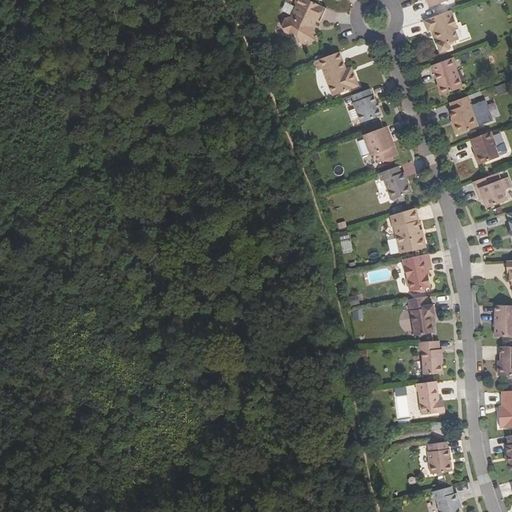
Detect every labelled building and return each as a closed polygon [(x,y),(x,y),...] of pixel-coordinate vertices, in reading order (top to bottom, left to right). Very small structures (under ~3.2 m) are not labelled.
[(313,19),(318,21),(324,8),(307,0),(294,0),(293,2),(295,5),(290,17),(282,20),(280,24),(283,33),(288,35),(292,34),(296,36),(300,46),(313,41),(310,35),(313,34),(310,26),(313,19)] [(427,0),(428,0),(427,1),(430,9),(452,0),(451,0),(427,0)] [(454,30),(457,29),(451,11),(424,21),(428,33),(434,31),(439,44),(438,44),(441,54),(449,51),(447,45),(458,41),(454,30)] [(349,78),(347,71),(343,62),(342,63),(338,53),(315,62),(319,71),(323,70),(334,97),(359,88),(355,76),(349,78)] [(497,62),(496,53),(486,55),(488,63),(497,62)] [(455,69),(457,68),(453,59),(432,67),(443,96),(462,89),(455,69)] [(353,69),(347,71),(349,78),(355,76),(353,69)] [(505,83),(496,87),(499,95),(508,91),(505,83)] [(378,109),(376,104),(373,97),(372,97),(369,90),(351,97),(354,104),(353,104),(361,124),(380,117),(378,109)] [(469,104),(471,104),(468,96),(450,103),(452,110),(449,111),(458,134),(478,126),(469,104)] [(386,138),(390,136),(386,126),(363,135),(371,155),(379,152),(383,162),(398,156),(394,147),(391,148),(386,138)] [(495,147),(497,147),(491,132),(470,140),(477,157),(476,157),(479,166),(499,158),(495,147)] [(398,198),(404,196),(411,194),(404,173),(401,174),(398,167),(378,174),(381,182),(384,181),(391,201),(398,198)] [(482,196),(484,199),(487,208),(508,200),(504,190),(511,186),(508,177),(501,180),(498,173),(474,182),(479,197),(482,196)] [(425,235),(422,235),(421,231),(418,222),(420,222),(416,208),(390,216),(393,228),(395,227),(402,253),(428,245),(425,235)] [(352,236),(342,237),(343,253),(353,252),(352,236)] [(410,292),(431,288),(424,255),(403,260),(410,292)] [(433,305),(428,306),(427,297),(408,300),(409,312),(411,312),(415,336),(433,333),(431,316),(434,316),(433,305)] [(511,306),(495,306),(495,324),(496,324),(495,337),(511,337),(511,306)] [(440,359),(443,359),(442,350),(439,350),(439,341),(419,343),(419,351),(422,351),(423,375),(441,374),(441,364),(440,359)] [(501,366),(499,365),(498,376),(511,376),(511,347),(502,347),(501,362),(501,366)] [(443,412),(441,401),(438,402),(438,397),(439,397),(437,381),(417,384),(418,392),(419,392),(422,415),(443,412)] [(511,390),(502,391),(503,410),(499,411),(500,428),(511,427),(511,390)] [(397,395),(398,418),(409,417),(408,395),(397,395)] [(449,449),(448,449),(447,442),(428,444),(429,452),(427,452),(430,475),(452,472),(449,449)] [(464,501),(466,500),(464,491),(460,492),(459,485),(440,490),(442,498),(444,497),(448,511),(467,511),(466,506),(464,501)]
